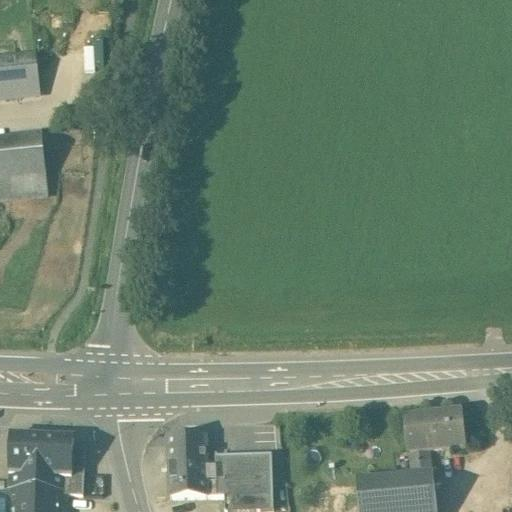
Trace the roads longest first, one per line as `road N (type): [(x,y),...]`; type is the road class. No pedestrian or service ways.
road 1 (secondary): [(511,370),(113,386)]
road 2 (tertiary): [(172,0),(131,210),(113,386)]
road 3 (secondary): [(113,386),(139,511)]
